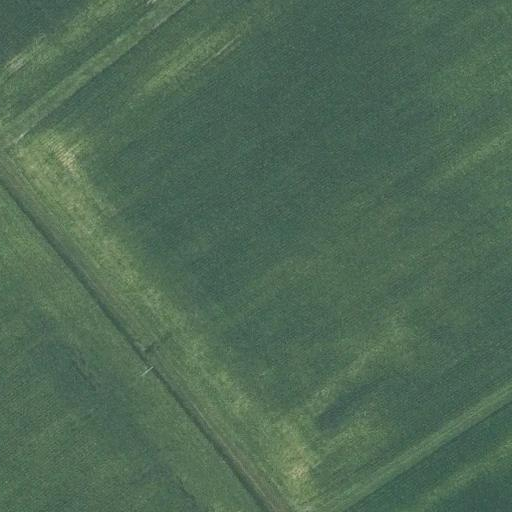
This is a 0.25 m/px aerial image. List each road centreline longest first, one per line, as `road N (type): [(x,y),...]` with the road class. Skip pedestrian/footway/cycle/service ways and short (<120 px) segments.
road 1 (track): [(0,163),(280,511)]
road 2 (track): [(326,511),(511,389)]
